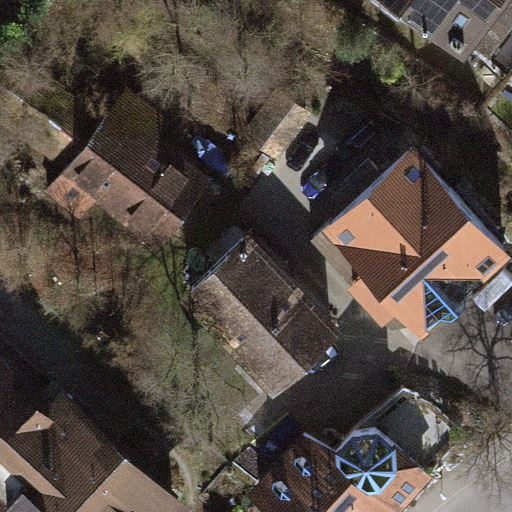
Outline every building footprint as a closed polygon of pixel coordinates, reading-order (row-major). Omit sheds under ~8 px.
[(417,0),(460,33),(461,32),(485,0),(417,0)] [(511,0),(485,0),(461,32),(488,53),(511,22),(511,0)] [(0,69),(0,110),(162,230),(200,181),(147,142),(156,131),(142,120),(134,132),(107,112),(101,121),(11,54),(0,69)] [(306,107),(281,89),(250,130),(275,148),(306,107)] [(431,203),(393,161),(312,234),(392,323),(407,309),(423,295),(436,308),(504,244),(451,185),(431,203)] [(192,286),(276,375),(331,324),(287,279),(295,271),(253,228),(192,286)] [(0,511),(140,511),(142,510),(143,511),(154,511),(173,492),(69,394),(54,409),(38,393),(36,395),(0,361),(0,511)] [(364,415),(354,425),(376,425),(428,474),(454,453),(472,419),(403,384),(364,415)] [(277,463),(260,493),(281,511),(388,511),(410,489),(428,474),(376,425),(354,425),(334,449),(305,432),(277,463)]
